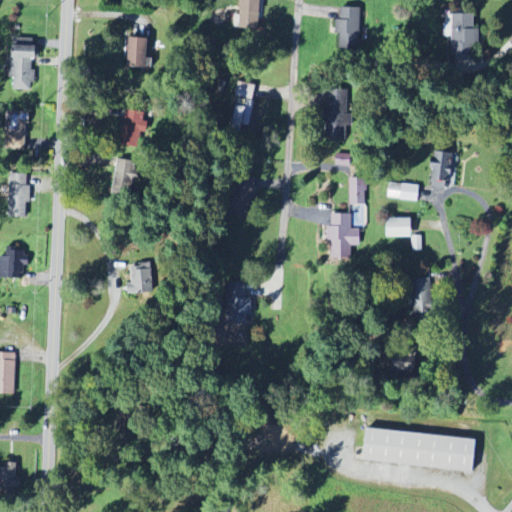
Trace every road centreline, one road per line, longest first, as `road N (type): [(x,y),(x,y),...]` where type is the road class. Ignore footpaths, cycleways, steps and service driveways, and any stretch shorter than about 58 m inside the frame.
road 1 (tertiary): [(44,511),(64,0)]
road 2 (residential): [(511,401),(484,398),(467,375),(463,308),(441,220),(440,203),(452,190),(478,198),(490,213),(492,242),(463,308)]
road 3 (residential): [(293,0),(279,264)]
